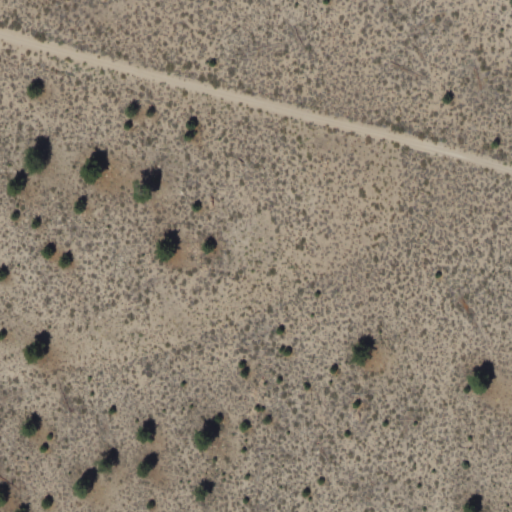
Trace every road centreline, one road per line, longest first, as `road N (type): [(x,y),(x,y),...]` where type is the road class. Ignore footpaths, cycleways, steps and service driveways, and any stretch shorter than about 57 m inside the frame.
road 1 (track): [(0,379),(168,356),(246,325),(263,311),(286,267),(286,231),(276,217),(152,118),(138,79)]
road 2 (residential): [(511,175),(0,42)]
